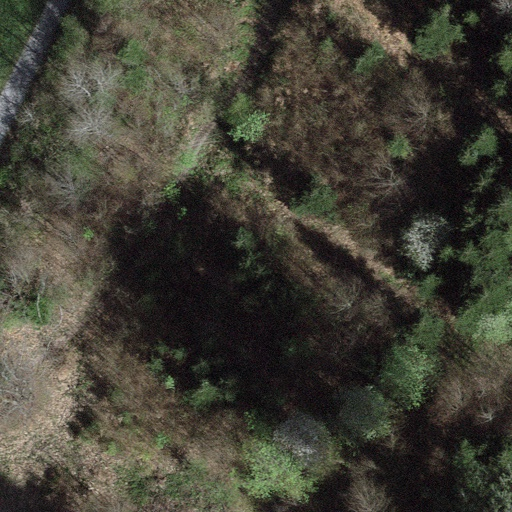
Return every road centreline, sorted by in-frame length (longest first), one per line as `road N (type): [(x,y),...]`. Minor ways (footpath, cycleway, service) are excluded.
road 1 (track): [(0,460),(221,488),(315,474),(404,431),(511,307)]
road 2 (track): [(69,0),(0,133)]
